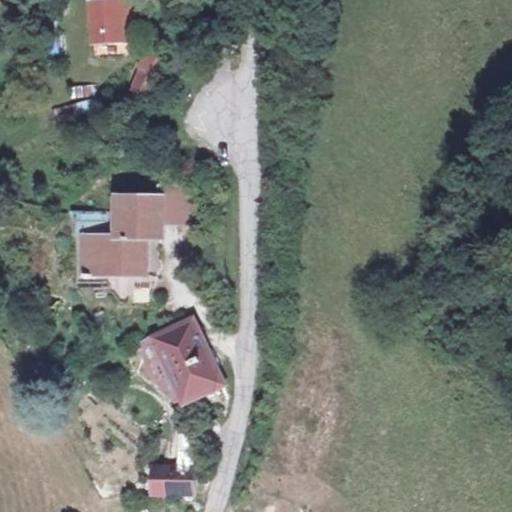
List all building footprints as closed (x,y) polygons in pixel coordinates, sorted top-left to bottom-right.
[(87,0),(90,46),(128,44),(124,0),(87,0)] [(173,46),(171,4),(131,8),(134,49),(164,46),(173,46)] [(165,62),(164,46),(134,49),(136,65),(165,62)] [(188,54),(181,72),(204,81),(211,63),(188,54)] [(196,86),(180,81),(174,96),(190,101),(196,86)] [(104,96),(104,83),(75,85),(76,98),(104,96)] [(202,201),(185,201),(185,213),(143,213),(143,234),(143,249),(131,249),(132,234),(131,226),(100,226),(100,248),(110,249),(110,291),(170,291),(170,253),(185,253),(185,235),(202,235),(202,201)] [(143,249),(143,234),(132,234),(131,249),(143,249)] [(171,390),(182,383),(191,403),(192,405),(226,389),(212,356),(197,326),(163,342),(171,361),(152,370),(171,390)] [(191,403),(182,383),(171,390),(185,406),(191,403)] [(174,473),(174,481),(173,498),(197,500),(199,473),(174,473)]
